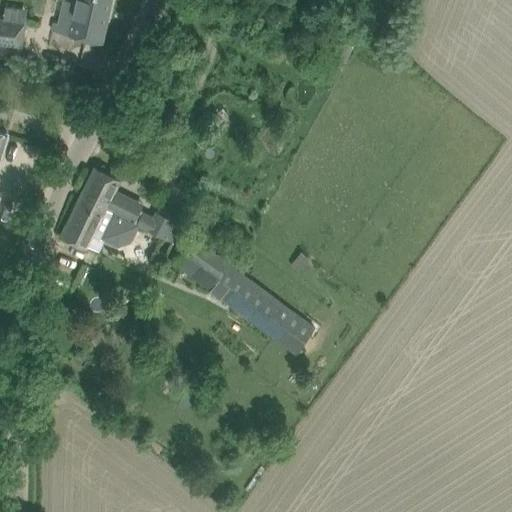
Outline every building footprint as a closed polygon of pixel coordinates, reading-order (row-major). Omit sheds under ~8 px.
[(54,21),(52,30),(103,41),(111,0),(75,0),(76,2),(67,0),(64,0),(59,22),(54,21)] [(0,42),(22,45),(26,21),(0,17),(0,42)] [(91,176),(80,197),(78,202),(82,204),(84,200),(92,203),(95,202),(108,209),(138,224),(139,224),(172,241),(181,223),(157,211),(154,217),(140,210),(144,204),(116,190),(121,179),(95,166),(91,176)] [(78,202),(61,236),(87,248),(88,245),(100,251),(106,239),(117,244),(129,240),(138,224),(108,209),(95,202),(92,203),(84,200),(82,204),(78,202)] [(295,354),(316,327),(194,235),(173,262),(295,354)] [(182,374),(168,382),(178,399),(192,391),(182,374)]
